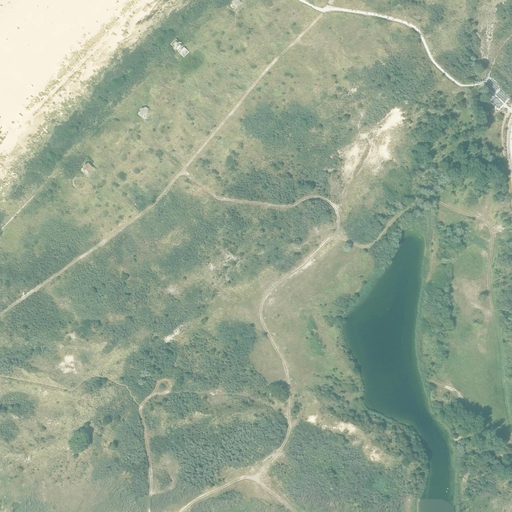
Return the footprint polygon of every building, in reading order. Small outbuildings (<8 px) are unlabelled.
[(231,8),(238,13),(244,6),(238,0),(237,0),(236,0),(235,1),(235,2),(234,2),(233,2),(232,3),(231,3),(231,4),(231,5),(230,6),(230,7),(231,8)] [(190,51),(180,42),(179,42),(175,39),(170,44),(173,48),(173,49),(183,59),(190,51)] [(325,73),(310,91),(325,103),(340,85),(325,73)] [(155,88),(152,89),(149,92),(150,95),(152,96),(155,96),(158,93),(157,90),(155,88)] [(273,106),(269,104),(265,109),(270,112),(273,107),(275,106),(275,105),(273,106)] [(139,116),(146,121),(152,113),(147,108),(145,109),(143,109),(142,109),(141,110),(141,111),(141,112),(141,113),(141,114),(139,116)] [(311,133),(308,133),(308,135),(313,135),(314,137),(315,139),(320,139),(320,134),(315,129),(311,133)] [(81,172),(88,177),(95,169),(89,163),(88,163),(87,164),(86,164),(86,165),(85,164),(84,165),(83,165),(82,166),(82,167),(82,168),(81,169),(81,170),(81,171),(81,172)] [(76,189),(84,180),(81,177),(76,177),(73,181),(73,186),(76,189)] [(220,215),(217,214),(217,216),(222,216),(223,218),(223,220),(229,220),(229,215),(224,211),(220,215)]
